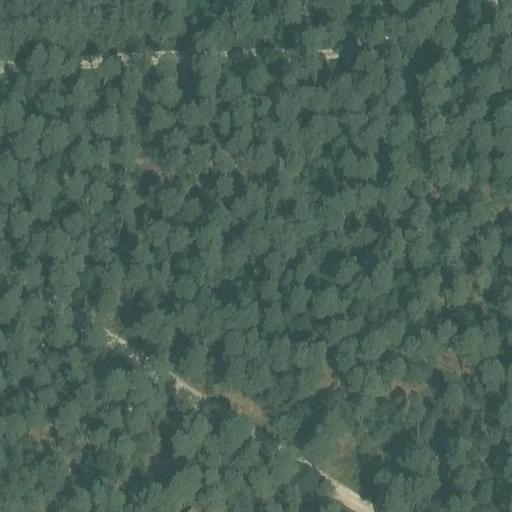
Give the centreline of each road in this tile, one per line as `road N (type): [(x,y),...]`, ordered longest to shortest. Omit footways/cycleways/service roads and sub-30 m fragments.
road 1 (track): [(482,0),(354,42),(270,58),(0,61)]
road 2 (track): [(0,282),(346,511)]
